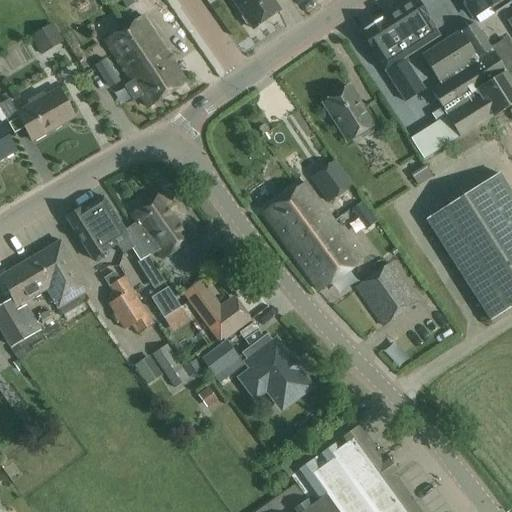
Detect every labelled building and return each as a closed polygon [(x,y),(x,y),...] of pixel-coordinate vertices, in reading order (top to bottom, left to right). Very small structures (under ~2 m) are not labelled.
[(170,0),(147,16),(172,53),(198,36),(173,0),(170,0)] [(251,25),(253,28),(281,10),(273,0),(233,0),(243,13),(243,18),(247,24),(251,25)] [(413,0),(361,34),(384,71),(439,36),(415,0),(413,0)] [(461,0),(473,17),(491,5),(493,9),(506,1),(505,0),(461,0)] [(142,15),(123,28),(144,61),(141,63),(143,67),(139,70),(144,77),(159,100),(186,83),(142,15)] [(64,42),(52,23),(30,37),(42,55),(64,42)] [(511,105),(511,82),(507,74),(491,49),(478,28),(475,23),(460,32),(463,36),(427,59),(442,83),(430,91),(446,115),(409,136),(423,159),(459,136),(460,139),(511,105)] [(123,28),(104,40),(131,82),(124,86),(134,101),(141,97),(147,107),(159,100),(139,70),(143,67),(141,63),(144,61),(123,28)] [(95,67),(109,89),(121,82),(106,59),(96,66),(86,51),(74,59),(84,74),(95,67)] [(405,59),(385,72),(405,102),(424,90),(405,59)] [(349,87),(323,103),(347,141),(373,125),(349,87)] [(0,107),(14,134),(24,128),(31,142),(73,118),(57,91),(17,113),(7,94),(0,97),(0,107)] [(0,159),(14,152),(0,127),(0,159)] [(335,160),(312,177),(330,202),(353,185),(335,160)] [(425,166),(410,175),(418,186),(432,177),(425,166)] [(511,307),(511,194),(498,174),(426,220),(490,321),(511,307)] [(305,182),(263,213),(291,252),(333,221),(305,182)] [(181,216),(164,192),(131,215),(162,259),(196,235),(182,215),(181,216)] [(132,225),(124,230),(103,197),(82,210),(81,208),(66,218),(92,260),(116,244),(123,255),(134,248),(142,262),(151,257),(132,225)] [(360,216),(369,211),(363,203),(355,208),(353,210),(359,218),(360,216)] [(362,261),(333,221),(291,252),(319,291),(362,261)] [(0,279),(17,307),(46,290),(57,309),(89,290),(61,241),(0,276),(0,279)] [(390,264),(356,288),(383,326),(417,302),(390,264)] [(241,278),(236,272),(236,271),(224,280),(238,298),(253,287),(244,275),(241,278)] [(108,305),(124,330),(131,326),(137,335),(153,325),(123,278),(119,280),(114,272),(104,279),(117,299),(108,305)] [(183,295),(204,323),(222,309),(202,281),(183,295)] [(180,308),(167,288),(151,298),(163,318),(180,308)] [(15,315),(8,302),(0,307),(0,327),(12,347),(33,335),(20,312),(15,315)] [(39,317),(43,324),(54,318),(49,311),(39,317)] [(248,363),(281,408),(309,387),(298,371),(300,369),(291,357),(289,359),(275,342),(272,344),(266,336),(243,354),(249,362),(248,363)] [(226,341),(200,359),(215,380),(241,361),(226,341)] [(18,344),(11,349),(19,360),(26,355),(18,344)] [(189,379),(167,345),(152,355),(174,389),(189,379)] [(148,384),(161,376),(149,356),(135,365),(148,384)] [(183,369),(189,379),(203,370),(196,360),(183,369)] [(218,400),(210,388),(200,395),(208,407),(218,400)] [(309,496),(286,511),(422,511),(397,476),(400,474),(384,452),(379,455),(360,427),(294,474),(309,496)]
